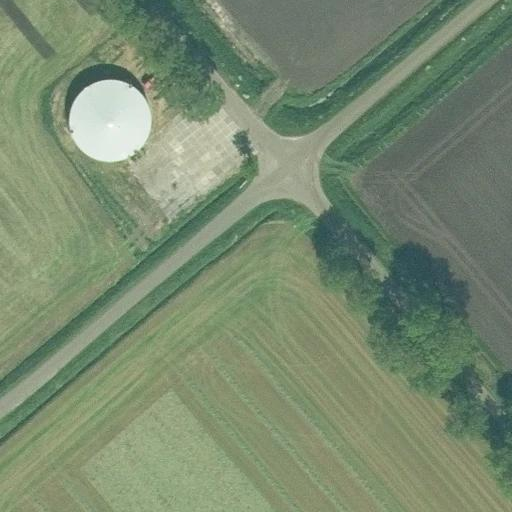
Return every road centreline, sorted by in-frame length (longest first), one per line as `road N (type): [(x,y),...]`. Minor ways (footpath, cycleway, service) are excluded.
road 1 (unclassified): [(0,406),(287,166)]
road 2 (unclassified): [(511,429),(287,166)]
road 3 (unclassified): [(287,166),(483,0)]
road 4 (unclassified): [(287,166),(145,0)]
